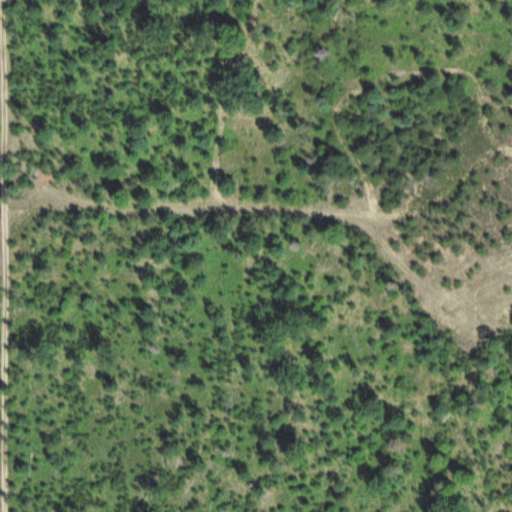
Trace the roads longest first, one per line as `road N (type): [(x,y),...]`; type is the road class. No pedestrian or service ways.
road 1 (track): [(194,511),(195,423),(186,381),(118,206),(65,196),(29,170),(6,139),(5,0)]
road 2 (track): [(511,310),(483,329),(444,321),(388,239),(364,220),(312,210),(118,206)]
road 3 (track): [(6,139),(8,511)]
